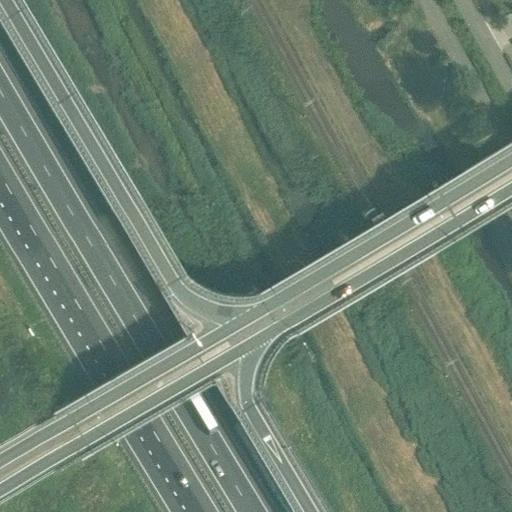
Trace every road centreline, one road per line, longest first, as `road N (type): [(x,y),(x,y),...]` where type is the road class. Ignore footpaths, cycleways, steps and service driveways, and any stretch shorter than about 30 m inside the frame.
road 1 (trunk): [(256,511),(0,85)]
road 2 (trunk): [(229,324),(170,288),(2,0)]
road 3 (trunk): [(511,155),(229,324)]
road 4 (trunk): [(242,346),(511,185)]
road 5 (trunk): [(40,245),(202,511)]
road 6 (trunk): [(0,491),(242,346)]
road 7 (trunk): [(229,324),(0,461)]
road 8 (trunk): [(303,511),(248,416),(242,346)]
road 9 (unclassified): [(426,0),(511,152)]
